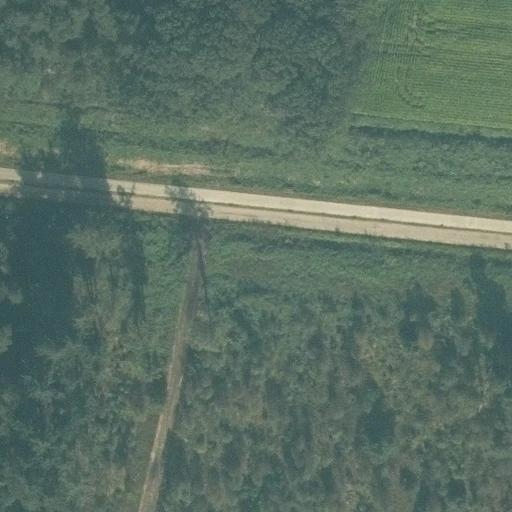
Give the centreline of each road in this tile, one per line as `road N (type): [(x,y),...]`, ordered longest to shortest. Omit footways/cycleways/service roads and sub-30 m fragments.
road 1 (track): [(0,191),(511,244)]
road 2 (track): [(203,212),(139,511)]
